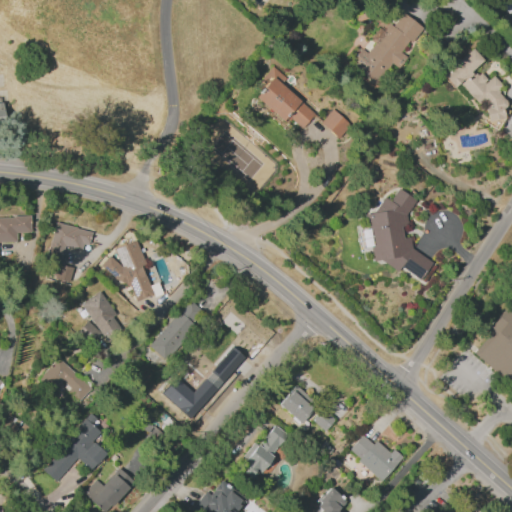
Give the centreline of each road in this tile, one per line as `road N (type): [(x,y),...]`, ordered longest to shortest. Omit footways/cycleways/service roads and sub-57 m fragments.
road 1 (secondary): [(511,488),(246,256),(131,199),(0,172)]
road 2 (residential): [(315,312),(139,511)]
road 3 (residential): [(511,204),(397,387)]
road 4 (residential): [(164,0),(171,119),(131,199)]
